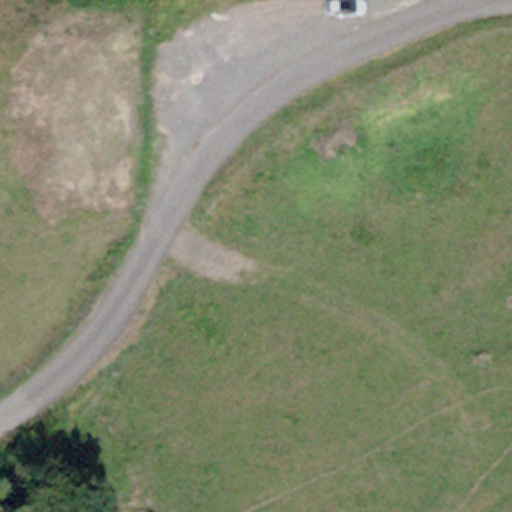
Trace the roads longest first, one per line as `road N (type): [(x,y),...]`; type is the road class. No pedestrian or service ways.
road 1 (residential): [(486,0),(317,67),(238,125),(121,308),(46,383),(0,408)]
road 2 (track): [(157,243),(338,301),(438,366),(465,401),(470,451),(450,511)]
